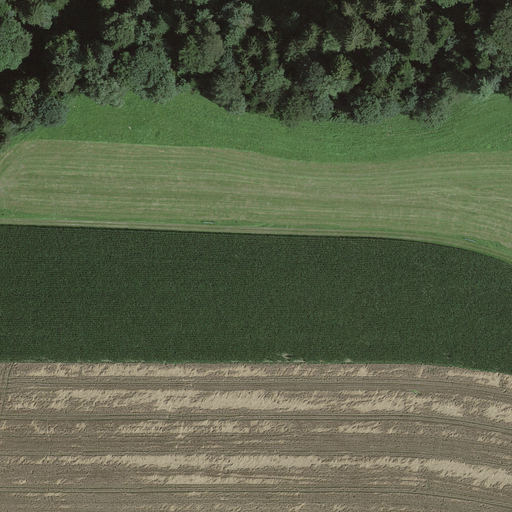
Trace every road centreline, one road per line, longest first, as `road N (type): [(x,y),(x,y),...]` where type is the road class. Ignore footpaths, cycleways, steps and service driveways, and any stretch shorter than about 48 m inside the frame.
road 1 (track): [(108,78),(151,63),(282,66),(366,52),(511,1)]
road 2 (track): [(366,52),(511,46)]
